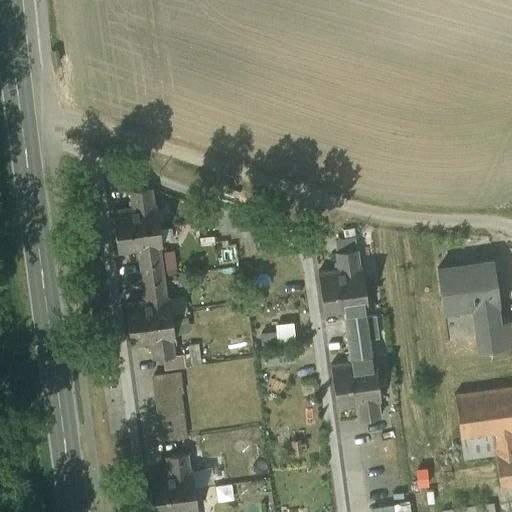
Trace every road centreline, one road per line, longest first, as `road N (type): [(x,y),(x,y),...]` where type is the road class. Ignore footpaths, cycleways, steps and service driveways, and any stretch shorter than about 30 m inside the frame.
road 1 (primary): [(75,511),(4,0)]
road 2 (unknown): [(115,162),(97,216),(129,382),(143,511)]
